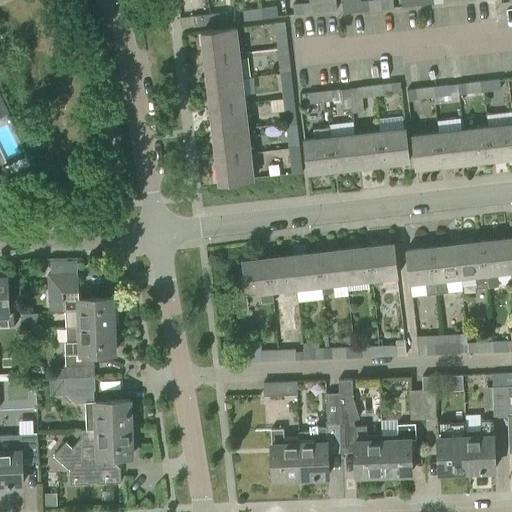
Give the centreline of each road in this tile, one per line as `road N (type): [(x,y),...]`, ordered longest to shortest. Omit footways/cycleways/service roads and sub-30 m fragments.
road 1 (residential): [(156,232),(511,191)]
road 2 (residential): [(204,511),(156,232)]
road 3 (residential): [(156,232),(105,0)]
road 4 (residential): [(309,54),(511,36)]
road 5 (residential): [(0,239),(156,232)]
